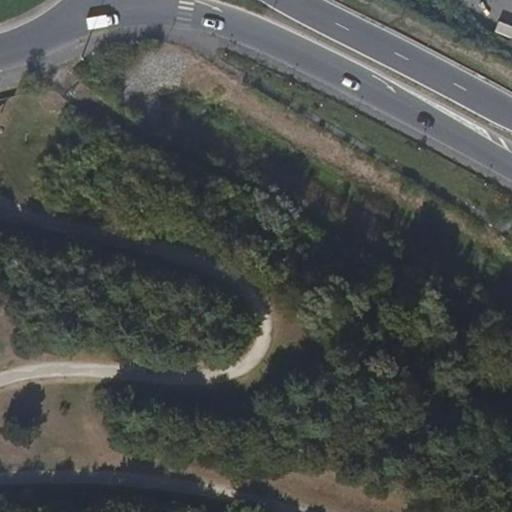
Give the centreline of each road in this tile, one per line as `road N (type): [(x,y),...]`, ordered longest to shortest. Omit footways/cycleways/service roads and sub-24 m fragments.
road 1 (primary): [(73,10),(148,7),(231,22),(511,166)]
road 2 (primary): [(511,113),(288,0)]
